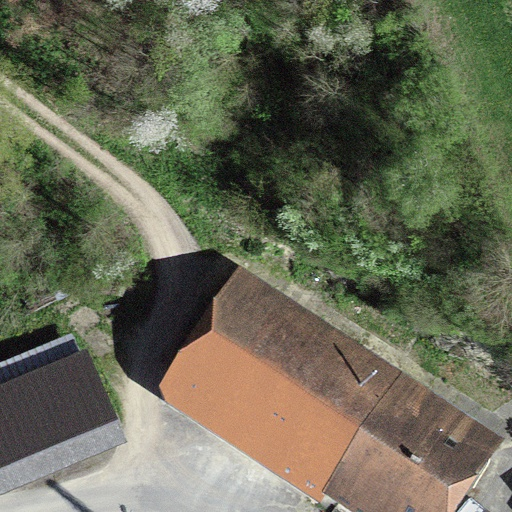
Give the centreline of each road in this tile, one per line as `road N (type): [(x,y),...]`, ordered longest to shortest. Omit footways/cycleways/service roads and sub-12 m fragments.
road 1 (track): [(128,496),(150,393),(165,241),(156,217),(132,195),(0,93)]
road 2 (residential): [(28,511),(128,496),(223,511)]
